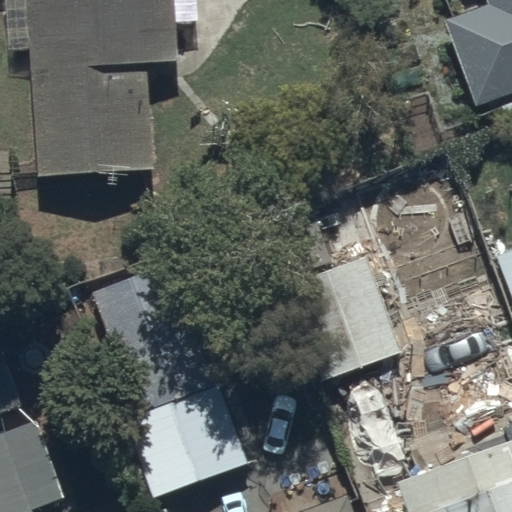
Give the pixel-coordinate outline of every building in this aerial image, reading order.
[(26,0),(33,179),(154,175),(150,70),(177,69),(175,22),(197,21),(196,0),(26,0)] [(511,0),(488,0),(491,4),(447,20),(477,102),(511,88),(511,0)] [(511,251),(499,256),(511,294),(511,251)] [(366,259),(289,286),(323,383),(365,368),(373,390),(396,382),(387,359),(400,354),(366,259)] [(170,266),(91,295),(136,420),(123,424),(152,504),(245,470),(170,266)] [(0,422),(26,413),(0,346),(0,422)] [(37,422),(0,435),(0,511),(37,511),(35,507),(65,496),(37,422)] [(511,511),(511,442),(395,485),(405,511),(511,511)] [(351,511),(346,497),(303,511),(351,511)]
